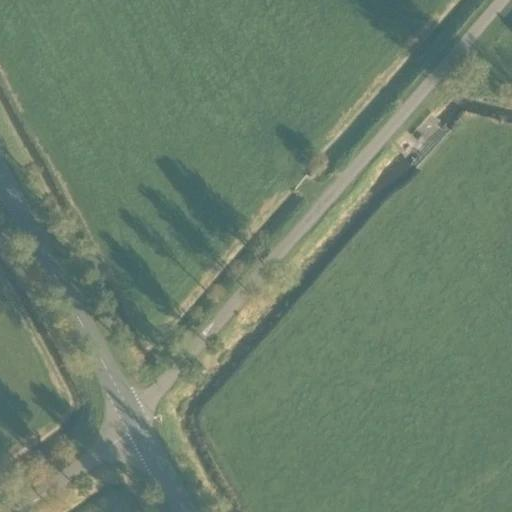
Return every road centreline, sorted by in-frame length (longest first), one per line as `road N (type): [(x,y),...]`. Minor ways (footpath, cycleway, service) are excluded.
road 1 (unclassified): [(135,423),(503,0)]
road 2 (secondary): [(135,423),(0,178)]
road 3 (unclassified): [(10,511),(135,423)]
